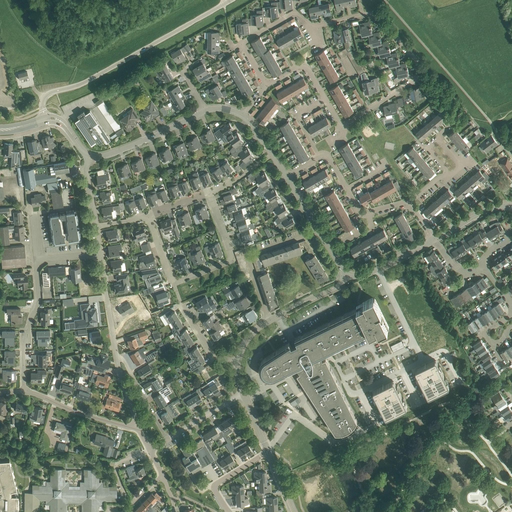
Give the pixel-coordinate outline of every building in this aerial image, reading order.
[(279,0),(281,8),(286,8),(286,9),(293,8),(292,0),(279,0)] [(318,0),(319,6),(321,13),(324,12),(325,16),(331,14),(329,3),(323,5),(323,3),(321,3),(320,0),(318,0)] [(334,0),(337,10),(343,8),(343,5),(346,4),(345,0),(334,0)] [(263,10),(263,17),(271,16),(272,17),(279,16),(277,2),(271,2),(272,6),(262,7),(263,10)] [(321,13),(319,6),(316,7),(316,6),(309,8),(312,19),(318,17),(317,13),(321,13)] [(252,25),(257,24),(257,26),(264,25),(263,17),(263,10),(257,11),(257,14),(251,15),(252,25)] [(243,23),(236,24),(237,28),(237,33),(242,33),(243,34),(250,33),(248,18),(242,19),(243,23)] [(369,34),(372,34),(371,28),(371,26),(370,22),(359,24),(362,35),(367,34),(367,35),(369,35),(369,34)] [(299,27),(295,30),(300,38),(304,36),(299,27)] [(348,51),(351,50),(349,47),(348,40),(351,39),(348,28),(342,29),(344,41),(346,48),(348,51)] [(344,41),(342,29),(334,31),(337,44),(342,42),(342,41),(344,41)] [(295,30),(290,32),(295,41),(300,38),(295,30)] [(209,39),(209,43),(219,43),(220,32),(208,32),(208,39),(209,39)] [(290,32),(286,35),(291,44),(295,41),(290,32)] [(378,45),(381,44),(380,38),(380,37),(379,32),(372,34),(369,35),(371,46),(376,44),(376,46),(378,45)] [(286,35),(281,37),(286,46),(291,44),(286,35)] [(263,41),(260,37),(251,42),(254,46),(263,41)] [(286,46),(281,37),(277,40),(282,49),(286,46)] [(265,46),(263,41),(254,46),(257,51),(265,46)] [(219,43),(209,43),(209,46),(208,46),(208,52),(219,52),(219,43)] [(385,56),(387,56),(391,55),(391,54),(389,48),(390,48),(389,47),(388,43),(381,44),(378,45),(380,56),(385,55),(385,56)] [(188,51),(191,49),(187,44),(184,47),(172,54),(176,60),(179,58),(181,61),(186,58),(183,52),(187,50),(188,51)] [(268,50),(265,46),(257,51),(259,55),(268,50)] [(272,54),(270,49),(261,54),(264,59),(272,54)] [(315,55),(318,60),(327,54),(324,50),(315,55)] [(397,66),(400,65),(398,59),(399,59),(398,57),(398,58),(397,53),(391,54),(391,55),(387,56),(389,67),(394,65),(395,66),(396,66),(397,66)] [(275,58),(272,54),(264,59),(266,63),(275,58)] [(318,60),(320,64),(329,59),(327,54),(318,60)] [(224,60),(227,65),(235,60),(233,55),(224,60)] [(194,69),(197,75),(207,69),(203,63),(206,62),(204,58),(200,60),(202,64),(194,69)] [(278,62),(275,58),(266,63),(269,67),(278,62)] [(320,64),(323,69),(332,63),(329,59),(320,64)] [(227,65),(229,69),(238,64),(235,60),(227,65)] [(280,67),(278,62),(269,67),(271,72),(280,67)] [(323,69),(326,73),(334,68),(332,63),(323,69)] [(400,65),(397,66),(396,66),(398,76),(402,75),(403,78),(404,78),(404,76),(409,75),(407,69),(408,69),(408,68),(407,68),(406,63),(400,65)] [(166,64),(155,70),(161,79),(163,77),(166,82),(173,77),(166,64)] [(227,72),(229,75),(232,74),(240,68),(238,64),(229,69),(228,70),(228,71),(227,72)] [(207,69),(197,75),(201,82),(207,78),(207,79),(212,76),(209,71),(212,69),(211,67),(207,69)] [(283,71),(280,67),(271,72),(274,76),(283,71)] [(232,74),(234,78),(243,73),(240,68),(232,74)] [(326,73),(328,77),(337,72),(334,68),(326,73)] [(18,74),(20,80),(29,77),(27,71),(18,74)] [(337,72),(328,77),(331,82),(340,77),(337,72)] [(234,78),(237,82),(246,77),(243,73),(234,78)] [(237,82),(239,87),(248,82),(246,77),(237,82)] [(304,78),(299,80),(304,89),(309,86),(304,78)] [(372,80),(369,81),(372,92),(379,90),(378,84),(379,83),(378,78),(371,79),(372,80)] [(299,80),(295,83),(300,92),(304,89),(299,80)] [(372,92),(369,81),(363,82),(365,93),(372,92)] [(239,87),(242,91),(251,86),(248,82),(239,87)] [(295,83),(290,86),(295,94),(300,92),(295,83)] [(330,89),(332,94),(341,89),(338,84),(330,89)] [(212,92),(209,94),(213,100),(223,94),(221,92),(219,89),(220,88),(218,85),(211,89),(212,92)] [(169,99),(171,102),(184,94),(179,86),(169,91),(172,97),(169,99)] [(251,86),(242,91),(245,96),(253,91),(251,86)] [(290,86),(286,88),(291,97),(295,94),(290,86)] [(411,94),(409,94),(410,98),(413,97),(413,100),(424,97),(422,87),(417,88),(413,88),(413,89),(410,90),(411,94)] [(286,88),(281,91),(286,100),(289,98),(290,99),(292,98),(291,97),(286,88)] [(332,94),(335,98),(344,93),(341,89),(332,94)] [(286,100),(281,91),(277,93),(282,102),(286,100)] [(335,98),(337,103),(346,98),(344,93),(335,98)] [(184,94),(171,102),(176,111),(185,105),(182,100),(186,98),(184,94)] [(272,98),(269,102),(277,108),(280,104),(272,98)] [(337,103),(340,107),(349,102),(346,98),(337,103)] [(403,104),(402,98),(398,98),(399,102),(391,104),(391,105),(384,106),(386,115),(398,112),(397,107),(399,107),(403,104)] [(143,115),(147,120),(151,118),(151,119),(154,117),(160,114),(152,103),(150,102),(145,106),(144,108),(145,110),(145,114),(143,115)] [(269,102),(266,106),(274,112),(277,108),(269,102)] [(340,107),(342,112),(351,107),(349,102),(340,107)] [(266,106),(262,110),(270,116),(274,112),(266,106)] [(351,107),(342,112),(345,116),(354,111),(351,107)] [(124,124),(126,128),(127,127),(128,129),(129,130),(133,127),(132,126),(135,124),(134,122),(139,118),(133,109),(128,112),(127,112),(123,115),(125,118),(121,120),(124,124)] [(78,115),(80,118),(76,120),(93,144),(98,141),(100,144),(104,141),(106,144),(111,141),(90,111),(86,113),(84,110),(78,115)] [(262,110),(259,114),(267,120),(270,116),(262,110)] [(441,112),(437,115),(442,122),(446,119),(441,112)] [(267,120),(259,114),(256,118),(264,124),(267,120)] [(437,115),(432,119),(438,126),(442,122),(437,115)] [(326,117),(322,120),(327,128),(331,126),(326,117)] [(118,129),(115,131),(118,135),(124,131),(116,119),(113,122),(118,129)] [(432,119),(428,123),(434,129),(438,126),(432,119)] [(322,120),(317,122),(322,131),(327,128),(322,120)] [(280,126),(283,131),(291,126),(289,121),(280,126)] [(317,122),(313,125),(318,134),(322,131),(317,122)] [(221,140),(231,133),(231,132),(231,133),(229,131),(233,128),(229,123),(221,129),(223,131),(219,136),(221,140)] [(428,123),(424,126),(430,133),(434,129),(428,123)] [(318,134),(313,125),(308,127),(314,136),(318,134)] [(283,131),(285,135),(294,130),(291,126),(283,131)] [(424,126),(420,130),(426,136),(430,133),(424,126)] [(201,135),(204,140),(205,143),(212,140),(212,141),(216,139),(211,129),(207,131),(208,132),(201,135)] [(285,135),(288,140),(297,134),(294,130),(285,135)] [(426,136),(420,130),(416,133),(421,140),(426,136)] [(449,136),(453,140),(460,134),(456,130),(449,136)] [(230,140),(232,143),(241,137),(237,132),(233,135),(231,133),(221,140),(222,139),(225,142),(230,140)] [(288,140),(290,144),(299,139),(297,134),(288,140)] [(453,140),(456,144),(463,138),(460,134),(453,140)] [(42,138),(43,143),(44,147),(48,146),(48,148),(51,147),(56,146),(53,137),(50,138),(49,135),(43,137),(43,138),(42,138)] [(481,144),(486,152),(498,144),(492,135),(485,141),(481,144)] [(193,138),(194,139),(188,142),(192,150),(198,146),(199,148),(202,146),(197,136),(193,138)] [(230,150),(232,154),(242,147),(240,145),(244,142),(241,137),(232,143),(234,145),(230,150)] [(456,144),(460,148),(467,143),(469,141),(465,137),(463,138),(456,144)] [(290,144),(293,148),(302,143),(299,139),(290,144)] [(28,141),(28,142),(29,147),(30,155),(35,154),(34,152),(41,150),(39,141),(36,142),(36,140),(29,141),(28,141)] [(177,156),(182,154),(183,157),(188,154),(186,149),(184,142),(173,146),(177,156)] [(20,150),(12,149),(13,144),(5,143),(4,153),(11,154),(10,167),(22,165),(21,155),(20,155),(20,150)] [(293,148),(296,153),(304,148),(302,143),(293,148)] [(339,148),(342,152),(351,147),(348,143),(339,148)] [(467,143),(460,148),(463,153),(470,147),(467,143)] [(241,155),(242,158),(251,152),(247,147),(243,150),(242,147),(232,154),(235,157),(241,155)] [(342,152),(345,157),(353,152),(351,147),(342,152)] [(407,152),(410,157),(417,151),(413,147),(407,152)] [(166,149),(166,150),(159,153),(161,158),(163,161),(169,158),(170,160),(173,158),(169,148),(166,149)] [(296,153),(298,157),(307,152),(304,148),(296,153)] [(410,157),(414,161),(421,155),(417,151),(410,157)] [(251,152),(242,158),(244,160),(240,165),(243,169),(252,162),(250,160),(254,157),(251,152)] [(307,152),(298,157),(299,160),(298,161),(299,162),(300,162),(301,162),(309,157),(307,152)] [(345,157),(347,161),(356,156),(353,152),(345,157)] [(146,158),(148,163),(149,166),(156,164),(156,165),(160,164),(156,153),(152,154),(153,155),(146,158)] [(414,161),(417,165),(424,159),(421,155),(414,161)] [(347,161),(350,166),(358,161),(356,156),(347,161)] [(132,163),(135,171),(142,169),(142,170),(146,169),(142,158),(138,160),(139,161),(132,163)] [(511,164),(508,158),(501,163),(511,178),(511,164)] [(417,165),(421,169),(428,164),(424,159),(417,165)] [(225,169),(228,173),(233,170),(230,165),(227,161),(224,164),(223,162),(218,165),(222,171),(225,169)] [(350,166),(352,170),(361,165),(358,161),(350,166)] [(68,162),(33,167),(36,184),(56,181),(55,173),(69,171),(68,162)] [(118,168),(121,176),(127,174),(128,175),(132,174),(128,163),(124,165),(124,166),(118,168)] [(421,169),(425,173),(431,168),(428,164),(421,169)] [(215,170),(212,172),(217,180),(223,177),(220,172),(222,171),(218,165),(214,168),(215,170)] [(361,165),(352,170),(355,174),(354,175),(356,179),(363,175),(361,171),(363,169),(361,165)] [(16,167),(20,186),(24,186),(21,167),(16,167)] [(33,167),(22,169),(25,186),(36,185),(36,184),(33,167)] [(431,168),(425,173),(428,178),(435,172),(431,168)] [(326,169),(321,172),(326,180),(331,178),(326,169)] [(479,170),(475,174),(481,180),(483,183),(490,177),(485,171),(482,173),(479,170)] [(201,180),(198,174),(197,172),(193,174),(194,178),(190,179),(194,188),(200,186),(198,181),(201,180)] [(203,172),(198,174),(201,180),(204,179),(206,184),(212,182),(208,172),(204,174),(203,172)] [(258,179),(259,182),(268,177),(265,172),(260,174),(259,172),(254,175),(252,172),(248,175),(249,177),(248,178),(250,182),(251,181),(258,179)] [(321,172),(317,174),(322,183),(326,180),(321,172)] [(97,176),(98,183),(97,183),(98,188),(108,186),(107,179),(110,178),(109,173),(97,176)] [(317,174),(312,177),(317,186),(322,183),(317,174)] [(475,174),(471,177),(477,184),(481,180),(475,174)] [(255,190),(257,194),(259,193),(268,187),(267,184),(271,182),(268,177),(259,182),(261,185),(256,189),(255,190)] [(312,177),(308,179),(313,188),(317,186),(312,177)] [(471,177),(467,181),(472,187),(473,187),(475,189),(479,186),(477,184),(471,177)] [(313,188),(308,179),(303,182),(308,191),(313,188)] [(500,179),(497,182),(503,189),(506,186),(500,179)] [(182,180),(177,182),(180,190),(183,189),(184,192),(190,190),(187,181),(183,182),(182,180)] [(392,180),(387,183),(392,192),(397,189),(397,190),(401,188),(397,181),(393,183),(392,180)] [(467,181),(463,184),(468,191),(472,187),(467,181)] [(57,182),(47,183),(49,193),(58,192),(57,182)] [(180,190),(177,182),(172,184),(173,186),(169,188),(172,197),(178,194),(177,191),(180,190)] [(387,183),(383,185),(388,194),(392,192),(387,183)] [(463,184),(459,188),(464,194),(466,197),(470,193),(468,191),(463,184)] [(383,185),(378,188),(383,197),(388,194),(383,185)] [(266,199),(268,197),(277,192),(274,187),(270,190),(268,187),(259,193),(261,196),(264,196),(266,199)] [(222,204),(226,203),(234,200),(232,194),(238,192),(236,188),(221,193),(222,193),(223,193),(225,198),(224,200),(221,201),(221,200),(220,200),(222,204)] [(378,188),(374,190),(379,199),(383,197),(378,188)] [(459,188),(454,192),(460,198),(464,194),(459,188)] [(155,191),(158,198),(161,197),(163,201),(169,198),(165,189),(161,191),(160,189),(155,191)] [(448,189),(444,193),(450,200),(454,196),(448,189)] [(101,196),(102,196),(103,203),(108,202),(112,201),(110,194),(112,194),(111,190),(100,192),(101,196)] [(325,195),(328,200),(337,195),(334,190),(325,195)] [(374,190),(370,193),(373,200),(375,202),(379,199),(374,190)] [(151,192),(151,194),(147,196),(151,205),(157,203),(156,200),(158,198),(155,191),(151,192)] [(369,202),(364,194),(362,191),(358,193),(360,196),(359,196),(361,198),(363,203),(365,205),(369,202)] [(369,191),(364,194),(369,202),(373,200),(370,193),(369,191)] [(266,205),(268,208),(278,202),(276,200),(280,197),(277,192),(268,197),(266,199),(268,202),(266,205)] [(39,205),(39,203),(46,202),(45,195),(41,196),(41,193),(34,194),(35,197),(31,197),(32,206),(39,205)] [(444,193),(440,197),(446,203),(450,200),(444,193)] [(328,200),(330,204),(339,199),(337,195),(328,200)] [(139,196),(134,198),(137,206),(140,205),(141,208),(147,206),(143,196),(139,198),(139,196)] [(440,197),(436,200),(442,207),(446,203),(440,197)] [(137,206),(134,198),(129,200),(130,202),(126,203),(129,213),(135,210),(134,207),(137,206)] [(226,215),(230,213),(229,213),(238,210),(236,205),(242,203),(240,198),(234,200),(226,203),(228,208),(228,210),(225,211),(224,210),(226,215)] [(330,204),(333,209),(342,204),(339,199),(330,204)] [(436,200),(432,204),(437,210),(442,207),(436,200)] [(275,214),(278,213),(287,208),(283,202),(279,205),(278,202),(268,208),(270,212),(273,211),(275,214)] [(333,209),(336,213),(344,208),(342,204),(333,209)] [(432,204),(428,207),(433,214),(437,210),(432,204)] [(117,205),(102,208),(102,212),(104,211),(105,219),(113,217),(112,210),(116,209),(118,213),(121,212),(120,209),(120,208),(118,208),(117,205)] [(202,208),(195,210),(198,219),(205,216),(206,218),(209,216),(205,206),(202,207),(202,208)] [(0,213),(7,213),(7,216),(14,215),(14,223),(22,222),(21,211),(9,212),(9,207),(0,208),(0,213)] [(235,216),(237,221),(246,218),(246,219),(249,218),(251,217),(250,212),(247,213),(245,207),(238,210),(229,213),(230,213),(231,218),(232,218),(231,216),(234,215),(235,216)] [(433,214),(428,207),(423,211),(429,217),(433,214)] [(275,220),(277,224),(287,218),(285,215),(290,213),(287,208),(278,213),(279,216),(275,220)] [(336,213),(338,218),(347,213),(344,208),(336,213)] [(59,221),(58,213),(50,214),(50,217),(48,217),(50,227),(52,226),(53,232),(51,232),(52,241),(54,241),(55,244),(65,242),(64,238),(68,237),(68,242),(78,240),(78,237),(80,237),(79,228),(77,228),(76,222),(78,222),(76,213),(74,213),(74,210),(66,211),(67,220),(66,220),(68,233),(67,233),(67,236),(65,236),(64,236),(64,234),(62,234),(60,221),(59,221)] [(185,213),(185,214),(178,217),(181,225),(188,222),(189,224),(192,222),(188,212),(185,213)] [(338,218),(341,222),(350,217),(347,213),(338,218)] [(395,217),(398,222),(405,218),(402,213),(395,217)] [(341,222),(343,227),(352,221),(350,217),(341,222)] [(170,218),(161,222),(162,227),(163,227),(165,234),(173,231),(175,232),(177,236),(181,235),(176,223),(173,225),(170,218)] [(239,226),(241,232),(249,229),(253,228),(255,227),(253,222),(251,223),(249,218),(246,219),(246,218),(237,221),(237,222),(233,223),(235,228),(235,227),(238,226),(239,226)] [(287,218),(277,224),(280,227),(286,226),(287,228),(296,223),(293,218),(289,220),(287,218)] [(398,222),(400,227),(408,223),(405,218),(398,222)] [(352,221),(343,227),(346,231),(355,226),(352,221)] [(489,225),(492,229),(497,236),(502,233),(501,230),(503,228),(504,230),(499,221),(497,222),(496,222),(495,222),(494,223),(493,223),(491,224),(490,224),(489,225)] [(400,227),(403,232),(411,227),(408,223),(400,227)] [(14,225),(0,226),(0,244),(10,244),(8,229),(14,228),(14,227),(15,227),(14,225)] [(14,228),(15,239),(24,238),(23,226),(15,227),(14,227),(14,228)] [(135,241),(135,242),(139,241),(143,251),(151,248),(149,242),(146,243),(145,239),(147,238),(144,227),(134,230),(136,235),(133,237),(135,241)] [(403,232),(406,236),(413,232),(411,227),(403,232)] [(249,229),(241,232),(237,233),(238,238),(239,238),(238,237),(241,236),(243,237),(245,242),(244,242),(244,243),(259,237),(257,233),(254,233),(253,228),(249,229)] [(484,228),(481,230),(488,241),(491,239),(491,240),(497,236),(492,229),(487,232),(484,228)] [(117,241),(116,234),(117,233),(117,230),(106,231),(106,235),(107,235),(108,242),(117,241)] [(384,230),(379,232),(383,240),(388,237),(384,230)] [(474,236),(479,244),(484,240),(487,238),(481,230),(478,232),(479,233),(474,236)] [(379,232),(374,235),(379,243),(383,240),(379,232)] [(413,232),(406,236),(408,241),(416,237),(413,232)] [(374,235),(369,238),(374,245),(379,243),(374,235)] [(468,239),(465,241),(471,249),(473,247),(479,244),(474,236),(469,240),(468,239)] [(369,238),(365,240),(369,248),(374,245),(369,238)] [(304,244),(308,251),(311,249),(305,240),(299,242),(293,244),(297,254),(303,252),(300,246),(304,244)] [(365,240),(360,243),(364,251),(369,248),(365,240)] [(463,244),(458,247),(463,254),(468,251),(471,249),(465,241),(462,243),(463,244)] [(209,248),(213,257),(219,254),(220,255),(223,254),(219,242),(215,244),(216,245),(209,248)] [(360,243),(355,246),(359,253),(364,251),(360,243)] [(108,246),(109,250),(110,257),(120,256),(119,251),(122,250),(121,244),(108,246)] [(287,246),(290,256),(297,254),(293,244),(287,246)] [(0,247),(2,268),(26,265),(24,245),(0,247)] [(284,258),(290,256),(287,246),(280,248),(284,258)] [(359,253),(355,246),(350,248),(355,256),(359,253)] [(463,254),(458,247),(455,249),(453,246),(451,246),(447,249),(452,258),(455,256),(457,258),(463,254)] [(277,260),(284,258),(280,248),(274,251),(277,260)] [(197,251),(198,252),(191,255),(190,252),(187,253),(190,261),(193,260),(195,264),(201,261),(202,262),(205,261),(201,249),(197,251)] [(315,255),(311,249),(308,251),(312,256),(306,260),(309,266),(318,260),(315,255)] [(432,252),(430,250),(424,254),(426,256),(424,257),(427,263),(430,261),(437,256),(434,251),(432,252)] [(271,263),(277,260),(274,251),(268,253),(271,263)] [(153,257),(154,256),(153,253),(139,257),(141,261),(142,269),(156,267),(155,263),(156,263),(155,259),(154,259),(153,257)] [(263,258),(265,265),(271,263),(268,253),(261,255),(262,255),(253,258),(257,260),(263,258)] [(503,253),(498,257),(503,264),(508,261),(509,262),(511,260),(508,254),(505,256),(503,253)] [(441,262),(437,256),(430,261),(432,264),(431,265),(430,266),(430,267),(430,268),(430,270),(432,271),(440,266),(439,263),(441,262)] [(183,259),(173,263),(176,269),(178,268),(179,270),(186,267),(186,268),(190,267),(186,257),(182,258),(183,259)] [(503,264),(498,257),(492,260),(494,263),(491,265),(495,270),(498,269),(498,268),(503,264)] [(261,274),(257,260),(253,258),(258,275),(261,283),(271,280),(268,272),(261,274)] [(121,263),(122,263),(122,259),(110,261),(111,265),(112,265),(113,272),(118,271),(122,270),(121,263)] [(318,260),(309,266),(313,271),(322,266),(318,260)] [(72,274),(72,281),(81,280),(80,280),(80,273),(80,268),(71,269),(71,266),(65,267),(66,274),(72,274)] [(325,271),(322,266),(313,271),(316,277),(325,271)] [(442,268),(440,266),(432,271),(433,273),(434,274),(436,275),(438,275),(439,274),(441,276),(448,272),(445,267),(442,268)] [(48,268),(49,276),(66,274),(65,267),(48,268)] [(156,269),(142,271),(143,278),(148,277),(150,283),(162,279),(160,275),(158,275),(157,273),(156,269)] [(328,277),(325,271),(316,277),(320,282),(328,277)] [(47,272),(42,273),(43,281),(43,287),(50,286),(49,277),(47,278),(47,272)] [(448,272),(441,276),(443,279),(440,281),(444,287),(452,281),(451,278),(452,278),(448,272)] [(13,274),(14,279),(16,279),(16,281),(17,282),(18,282),(18,289),(28,288),(27,276),(23,276),(22,276),(22,273),(13,274)] [(127,274),(116,275),(117,280),(121,280),(121,284),(114,285),(115,293),(127,291),(126,285),(129,284),(127,274)] [(483,277),(475,283),(480,291),(488,285),(483,277)] [(263,291),(273,288),(271,280),(261,283),(263,291)] [(475,283),(467,288),(472,296),(480,291),(475,283)] [(222,287),(224,290),(227,295),(230,294),(232,298),(243,292),(238,285),(233,288),(230,284),(222,287)] [(151,286),(143,289),(145,294),(153,291),(151,286)] [(164,286),(154,289),(158,301),(162,300),(164,304),(170,302),(168,298),(170,297),(168,292),(166,293),(164,286)] [(266,299),(276,296),(273,288),(263,291),(266,299)] [(467,288),(459,294),(464,301),(472,296),(467,288)] [(422,294),(409,301),(413,310),(411,311),(431,350),(446,343),(422,294)] [(464,301),(459,294),(451,299),(456,307),(464,301)] [(127,304),(119,305),(119,307),(121,317),(127,315),(127,311),(131,310),(131,307),(136,306),(135,296),(126,298),(127,304)] [(276,296),(266,299),(269,307),(279,304),(276,296)] [(205,309),(206,312),(216,306),(213,301),(209,303),(205,297),(197,302),(201,309),(204,306),(206,308),(205,309)] [(228,307),(229,309),(237,304),(240,309),(250,304),(246,297),(233,304),(232,301),(226,305),(228,307)] [(497,304),(494,306),(499,314),(505,310),(500,303),(504,301),(502,297),(497,300),(497,299),(495,300),(497,304)] [(363,308),(357,311),(358,312),(362,319),(365,318),(369,327),(366,328),(369,333),(372,331),(374,330),(376,333),(377,334),(378,334),(388,329),(389,329),(389,328),(389,327),(382,312),(376,300),(375,299),(374,298),(373,298),(372,298),(371,298),(364,302),(363,302),(363,303),(362,304),(362,305),(363,306),(363,307),(363,308)] [(492,307),(489,310),(494,317),(499,314),(494,306),(491,302),(489,303),(492,307)] [(65,322),(65,323),(65,329),(69,328),(75,327),(82,327),(94,325),(93,321),(97,321),(96,308),(90,309),(89,303),(81,304),(81,305),(81,310),(82,319),(75,320),(75,321),(69,322),(65,322)] [(483,313),(488,321),(494,317),(489,310),(489,309),(486,306),(485,304),(483,305),(484,307),(487,311),(483,313)] [(481,314),(478,317),(483,324),(488,321),(483,313),(481,309),(479,306),(477,308),(481,314)] [(18,323),(22,323),(22,316),(20,316),(20,308),(7,308),(7,313),(11,313),(11,323),(15,323),(18,322),(18,323)] [(41,312),(41,324),(49,324),(49,312),(51,312),(51,308),(45,308),(45,312),(41,312)] [(260,365),(259,368),(259,369),(260,371),(261,373),(262,375),(263,376),(265,378),(268,379),(270,379),(273,379),(276,378),(290,371),(293,370),(294,369),(296,368),(298,368),(300,371),(297,373),(298,375),(308,389),(336,433),(338,433),(341,433),(343,435),(346,434),(350,432),(353,430),(356,428),(354,426),(355,425),(356,424),(356,423),(357,422),(357,420),(326,357),(323,358),(322,356),(368,333),(369,333),(366,328),(369,327),(365,318),(362,319),(358,312),(357,311),(356,308),(295,338),(297,343),(295,345),(292,346),(289,342),(276,351),(274,352),(264,358),(262,360),(261,362),(260,365)] [(148,309),(137,315),(140,320),(151,315),(148,309)] [(242,315),(247,322),(250,320),(251,320),(257,316),(253,309),(246,313),(242,315)] [(169,311),(163,315),(168,324),(171,321),(178,317),(174,311),(171,313),(169,311)] [(476,318),(473,320),(478,328),(483,324),(478,317),(475,313),(473,314),(476,318)] [(210,326),(211,328),(218,325),(220,323),(218,320),(215,321),(214,319),(213,320),(211,316),(204,321),(206,324),(205,325),(206,327),(208,327),(210,326)] [(478,328),(473,320),(470,316),(468,318),(471,321),(467,324),(472,331),(478,328)] [(172,330),(174,333),(180,328),(179,326),(182,324),(178,317),(171,321),(175,327),(172,330)] [(218,325),(211,328),(213,331),(210,333),(212,336),(213,335),(215,339),(222,335),(220,331),(221,330),(224,329),(220,323),(218,325)] [(180,341),(189,335),(185,329),(182,331),(180,328),(174,333),(172,334),(176,338),(178,340),(179,342),(180,341)] [(47,345),(47,338),(50,338),(50,330),(37,330),(37,338),(38,338),(38,345),(47,345)] [(135,338),(128,340),(131,347),(138,345),(138,347),(144,345),(143,343),(145,342),(144,338),(147,337),(145,330),(134,334),(135,338)] [(2,331),(2,336),(5,336),(5,346),(9,346),(14,346),(14,336),(15,336),(15,331),(2,331)] [(100,331),(91,332),(93,342),(99,342),(99,338),(100,337),(100,331)] [(183,348),(185,350),(191,346),(190,344),(193,342),(189,335),(180,341),(182,344),(185,343),(186,345),(183,348)] [(471,354),(477,350),(484,345),(481,339),(473,344),(476,348),(469,352),(471,354)] [(390,345),(393,351),(404,346),(401,340),(390,345)] [(162,341),(158,343),(160,347),(159,347),(162,352),(166,349),(162,341)] [(476,358),(480,355),(488,350),(484,345),(477,350),(479,353),(475,356),(476,358)] [(187,352),(191,359),(200,353),(197,347),(193,349),(191,346),(185,350),(186,353),(187,352)] [(143,347),(131,355),(137,365),(144,361),(142,359),(146,356),(143,351),(145,350),(143,347)] [(148,360),(153,357),(161,352),(159,349),(146,357),(148,360)] [(511,357),(511,356),(508,352),(506,349),(500,352),(505,360),(509,358),(511,361),(511,363),(511,364),(511,357)] [(480,364),(482,362),(490,357),(492,356),(488,350),(480,355),(482,359),(479,361),(480,363),(480,364)] [(5,351),(5,356),(7,356),(7,361),(6,361),(6,362),(7,362),(7,365),(15,365),(14,356),(15,356),(15,351),(5,351)] [(41,354),(31,354),(31,358),(34,358),(35,363),(38,363),(38,365),(47,365),(47,356),(51,356),(51,353),(41,353),(41,354)] [(197,367),(200,365),(202,364),(201,362),(204,360),(200,353),(191,359),(195,365),(194,365),(195,368),(197,367)] [(89,356),(87,362),(90,363),(89,368),(104,372),(105,368),(107,368),(110,361),(107,360),(108,356),(100,354),(99,357),(92,359),(92,357),(89,356)] [(482,370),(485,368),(493,362),(490,357),(482,362),(484,366),(478,370),(479,372),(482,370)] [(416,371),(416,372),(427,394),(429,393),(430,396),(448,387),(446,384),(448,384),(438,362),(437,361),(437,360),(436,360),(435,360),(429,363),(429,364),(430,366),(431,369),(429,370),(426,371),(424,368),(424,367),(423,367),(417,370),(416,370),(416,371)] [(489,373),(497,368),(493,362),(485,368),(488,371),(484,374),(485,376),(489,373)] [(58,365),(55,375),(60,377),(64,366),(58,365)] [(81,365),(80,368),(86,369),(86,375),(88,376),(88,379),(90,379),(93,369),(86,367),(81,365)] [(138,371),(142,378),(152,372),(148,365),(138,371)] [(497,368),(489,373),(491,376),(487,379),(489,381),(493,378),(493,379),(500,374),(497,368)] [(3,380),(6,380),(16,380),(16,370),(3,370),(3,375),(3,380)] [(31,382),(41,382),(41,376),(46,376),(46,371),(38,371),(38,373),(35,373),(31,373),(31,382)] [(93,374),(90,381),(94,383),(94,382),(100,384),(99,385),(100,386),(102,387),(103,387),(104,385),(107,386),(110,379),(109,379),(110,376),(105,374),(104,377),(97,375),(93,374)] [(148,382),(143,385),(145,389),(151,386),(154,391),(163,385),(157,376),(155,374),(150,376),(152,379),(148,382)] [(213,380),(207,383),(213,393),(219,389),(217,386),(220,384),(216,377),(213,379),(213,380)] [(73,386),(72,386),(73,384),(69,383),(69,384),(61,382),(59,390),(70,393),(73,386)] [(76,387),(75,388),(78,389),(78,390),(76,396),(81,398),(84,399),(88,400),(92,389),(84,386),(80,385),(81,383),(78,382),(76,387)] [(374,391),(374,392),(385,414),(387,414),(388,416),(405,408),(404,405),(406,404),(395,383),(394,382),(393,382),(387,385),(387,386),(388,389),(386,390),(383,391),(381,388),(381,387),(380,387),(380,388),(374,390),(374,391)] [(201,386),(199,388),(203,395),(205,393),(207,397),(213,393),(207,383),(201,386)] [(160,394),(154,398),(160,407),(167,403),(163,397),(172,392),(168,385),(158,391),(160,394)] [(197,390),(191,394),(197,403),(202,400),(200,396),(203,395),(199,388),(196,389),(197,390)] [(493,399),(497,404),(504,399),(499,391),(486,399),(488,402),(493,399)] [(116,401),(118,397),(109,394),(105,392),(100,407),(104,408),(105,407),(117,410),(119,402),(116,401)] [(190,393),(182,398),(186,405),(188,404),(191,407),(197,403),(191,394),(190,393)] [(168,411),(161,415),(166,422),(172,419),(171,418),(175,416),(172,412),(176,410),(173,405),(182,399),(180,397),(165,406),(168,411)] [(495,408),(497,411),(500,409),(508,404),(504,399),(497,404),(493,406),(494,408),(495,408)] [(502,411),(504,415),(511,410),(508,404),(500,409),(497,411),(496,412),(498,414),(502,411)] [(41,415),(42,408),(32,406),(29,420),(43,422),(45,415),(41,415)] [(504,415),(500,417),(501,419),(505,417),(508,420),(511,417),(511,410),(504,415)] [(232,416),(226,420),(230,428),(232,431),(233,431),(236,429),(241,426),(238,421),(235,422),(232,416)] [(223,430),(221,431),(228,442),(230,441),(232,440),(230,438),(229,438),(227,434),(232,431),(230,428),(226,420),(219,424),(223,430)] [(54,428),(53,431),(61,433),(60,437),(67,439),(71,426),(56,422),(56,424),(55,424),(54,428)] [(215,427),(209,431),(213,437),(216,435),(218,439),(224,436),(221,431),(218,433),(215,427)] [(206,440),(204,442),(209,450),(211,448),(209,444),(212,443),(210,439),(213,437),(209,431),(203,434),(206,440)] [(313,431),(292,433),(292,441),(293,442),(294,442),(294,444),(292,445),(293,459),(296,459),(296,461),(301,461),(301,459),(308,458),(308,460),(313,460),(312,458),(315,458),(314,448),(313,448),(313,447),(314,447),(314,446),(314,445),(313,431)] [(105,436),(96,434),(94,443),(105,446),(103,453),(116,457),(117,453),(118,454),(119,450),(115,449),(112,448),(114,440),(105,437),(105,436)] [(191,470),(193,473),(215,460),(214,459),(211,453),(209,450),(202,439),(191,446),(193,449),(190,451),(185,444),(180,447),(185,457),(182,458),(185,463),(185,464),(190,471),(191,470)] [(247,444),(242,447),(247,454),(252,451),(250,448),(253,446),(250,441),(247,443),(247,444)] [(60,443),(57,450),(64,452),(64,450),(66,445),(66,444),(60,443)] [(247,454),(242,447),(240,444),(235,447),(241,458),(247,454)] [(230,454),(225,457),(230,465),(235,462),(230,454)] [(230,465),(224,455),(221,457),(222,459),(220,461),(224,468),(230,465)] [(0,510),(15,510),(15,507),(18,507),(18,499),(14,499),(14,495),(11,495),(11,490),(17,489),(15,484),(14,485),(12,479),(14,478),(12,470),(10,470),(9,464),(10,464),(9,459),(0,460),(0,510)] [(135,465),(126,468),(130,479),(145,473),(143,466),(136,469),(135,465)] [(36,511),(37,506),(39,506),(39,500),(47,500),(47,502),(48,503),(50,503),(50,511),(98,511),(98,504),(100,504),(102,502),(102,500),(116,501),(116,486),(112,486),(102,486),(102,484),(101,483),(98,483),(99,474),(95,474),(95,469),(84,469),(84,474),(85,474),(84,482),(81,482),(81,486),(82,486),(82,489),(67,489),(67,486),(68,486),(68,482),(65,482),(65,474),(66,474),(66,469),(54,469),(54,473),(51,473),(51,482),(48,482),(47,484),(47,486),(37,486),(37,485),(33,485),(33,493),(25,492),(24,511),(36,511)] [(255,482),(259,482),(266,481),(265,478),(266,478),(266,472),(254,472),(255,482)] [(266,481),(259,482),(259,489),(256,490),(257,495),(262,495),(262,494),(262,491),(271,490),(270,484),(266,484),(266,481)] [(237,492),(237,495),(244,495),(243,485),(232,486),(232,492),(237,492)] [(152,493),(147,498),(153,503),(155,500),(160,504),(164,500),(156,492),(154,495),(152,493)] [(269,503),(270,507),(277,506),(276,503),(277,503),(277,497),(270,497),(270,494),(271,494),(262,494),(262,495),(262,498),(262,504),(269,503)] [(244,495),(237,495),(237,499),(237,505),(248,504),(248,498),(244,498),(244,495)] [(143,502),(152,511),(153,511),(158,511),(153,507),(151,505),(153,503),(147,498),(143,502)] [(143,502),(139,507),(144,511),(147,509),(149,511),(153,511),(152,511),(143,502)]
